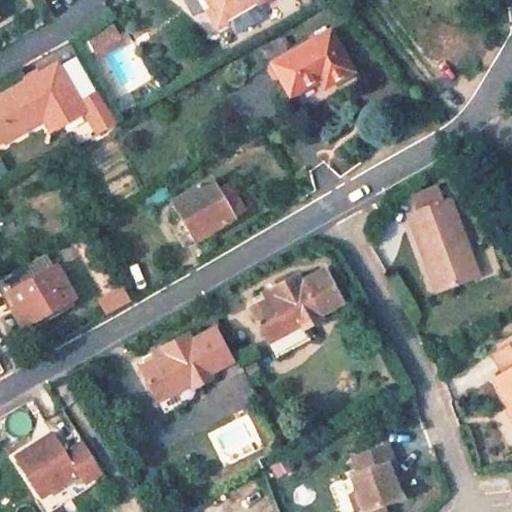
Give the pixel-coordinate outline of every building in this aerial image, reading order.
[(205,32),(260,0),(190,0),(199,15),(195,17),(205,32)] [(442,22),(462,49),(482,33),(462,6),(458,9),(453,2),(439,12),(445,19),(442,22)] [(92,57),(122,42),(111,21),(82,37),(92,57)] [(259,64),(276,97),(306,81),(311,90),(340,74),(318,33),(259,64)] [(85,140),(105,129),(84,93),(63,105),(41,67),(0,90),(0,137),(26,122),(33,135),(69,114),(85,140)] [(103,108),(110,121),(126,112),(119,99),(103,108)] [(161,223),(174,246),(222,220),(202,183),(163,204),(171,218),(161,223)] [(442,269),(459,297),(488,280),(477,260),(482,257),(452,207),(418,227),(426,240),(422,242),(439,271),(442,269)] [(0,311),(0,315),(7,328),(61,298),(44,267),(0,290),(0,295),(7,308),(0,311)] [(313,311),(336,299),(322,271),(296,284),(292,277),(267,290),(270,298),(246,310),(260,338),(294,321),(297,328),(317,318),(313,311)] [(220,362),(203,330),(181,342),(178,334),(151,348),(156,356),(130,370),(147,402),(180,385),(183,390),(201,380),(198,374),(220,362)] [(507,435),(511,432),(511,339),(483,356),(494,374),(485,379),(502,408),(494,413),(507,435)] [(237,372),(216,384),(231,411),(252,400),(237,372)] [(55,436),(15,460),(40,500),(80,476),(68,456),(55,436)] [(105,477),(86,445),(68,456),(80,476),(87,488),(105,477)] [(373,511),(371,506),(390,500),(383,478),(388,477),(378,445),(344,456),(350,471),(341,474),(346,491),(340,494),(345,511),(373,511)]
